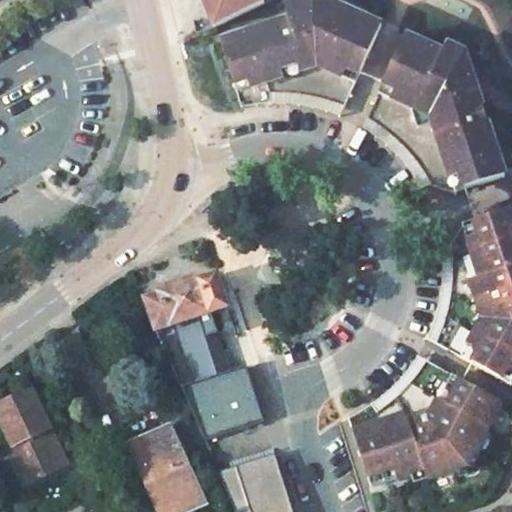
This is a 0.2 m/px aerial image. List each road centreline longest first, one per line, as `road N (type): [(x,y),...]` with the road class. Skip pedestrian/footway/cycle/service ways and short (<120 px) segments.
road 1 (residential): [(331,511),(306,407),(385,327),(396,293),(393,232),(361,181),(300,150),(260,150),(178,170)]
road 2 (tertiary): [(178,170),(162,207),(134,236),(0,339)]
road 3 (tertiary): [(142,0),(178,170)]
